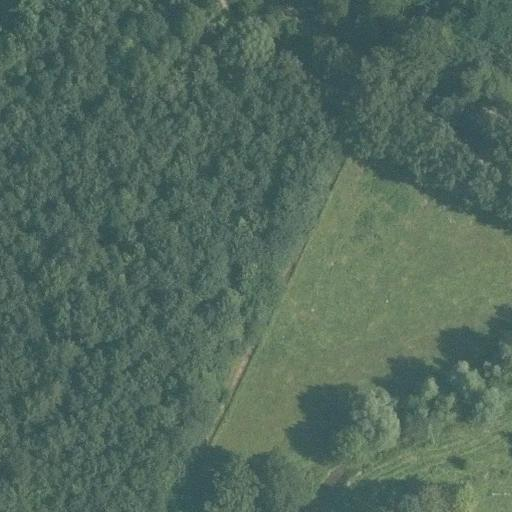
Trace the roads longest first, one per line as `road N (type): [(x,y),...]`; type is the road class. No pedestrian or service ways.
road 1 (unclassified): [(511,130),(333,44),(278,0)]
road 2 (track): [(359,106),(266,56),(217,0)]
road 3 (track): [(511,177),(359,106)]
